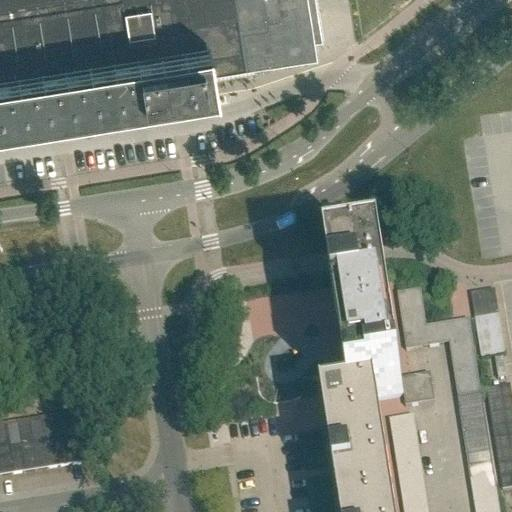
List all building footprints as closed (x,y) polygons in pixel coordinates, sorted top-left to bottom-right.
[(0,0),(0,76),(203,44),(208,75),(273,65),(273,64),(316,58),(317,58),(314,41),(321,40),(314,0),(0,0)] [(210,92),(208,75),(203,44),(0,76),(0,125),(204,93),(210,92)] [(401,379),(397,353),(382,262),(329,271),(345,372),(350,404),(324,409),(333,469),(339,511),(394,511),(377,401),(384,400),(403,397),(405,408),(434,403),(430,375),(401,379)] [(425,327),(426,327),(421,290),(397,294),(397,295),(403,294),(411,344),(405,345),(406,351),(407,351),(406,346),(428,342),(425,327)] [(473,307),(497,303),(495,290),(471,294),(473,307)] [(475,320),(499,316),(497,303),(473,307),(475,320)] [(477,333),(501,329),(499,316),(475,320),(477,333)] [(446,325),(451,325),(463,397),(481,394),(469,321),(446,325)] [(430,348),(440,346),(437,326),(426,327),(425,327),(428,342),(429,348),(430,348)] [(479,346),(503,342),(501,329),(477,333),(479,346)] [(503,342),(479,346),(481,358),(505,355),(503,342)] [(488,402),(511,398),(510,386),(486,390),(488,402)] [(459,409),(483,406),(481,394),(463,397),(457,398),(458,401),(459,409)] [(490,415),(511,411),(511,398),(488,402),(490,415)] [(483,406),(459,409),(461,421),(485,418),(483,406)] [(492,428),(511,424),(511,411),(490,415),(492,428)] [(67,441),(79,439),(75,415),(71,415),(63,416),(67,441)] [(55,443),(67,441),(63,416),(52,418),(55,443)] [(390,421),(396,457),(419,453),(414,417),(390,421)] [(43,445),(55,443),(52,418),(39,420),(43,445)] [(485,418),(461,421),(463,433),(486,430),(485,418)] [(31,447),(43,445),(39,420),(28,422),(31,447)] [(19,449),(31,447),(28,422),(15,424),(19,449)] [(8,451),(19,449),(15,424),(4,426),(8,451)] [(494,441),(511,437),(511,424),(492,428),(494,441)] [(463,433),(465,445),(488,441),(486,430),(463,433)] [(496,453),(511,450),(511,437),(494,441),(496,453)] [(67,441),(71,466),(83,464),(79,439),(67,441)] [(59,468),(71,466),(67,441),(55,443),(59,468)] [(490,453),(488,441),(465,445),(466,457),(490,453)] [(47,470),(59,468),(55,443),(43,445),(47,470)] [(35,472),(47,470),(43,445),(31,447),(35,472)] [(23,474),(35,472),(31,447),(19,449),(23,474)] [(11,475),(23,474),(19,449),(8,451),(11,475)] [(498,466),(511,463),(511,450),(496,453),(498,466)] [(0,477),(11,475),(8,451),(0,451),(0,477)] [(490,453),(466,457),(468,469),(492,465),(490,453)] [(398,468),(398,465),(397,465),(399,480),(423,477),(420,461),(419,461),(420,465),(398,468)] [(500,478),(511,476),(511,463),(498,466),(500,478)] [(468,469),(470,481),(494,477),(492,465),(468,469)] [(511,476),(500,478),(502,491),(511,489),(511,476)] [(423,477),(399,480),(401,492),(424,489),(423,477)] [(496,489),(494,477),(470,481),(472,493),(496,489)] [(424,489),(401,492),(403,504),(426,500),(424,489)] [(474,505),(498,501),(496,489),(472,493),(474,505)] [(404,511),(428,511),(426,500),(403,504),(404,511)] [(499,511),(498,501),(474,505),(474,511),(499,511)]
